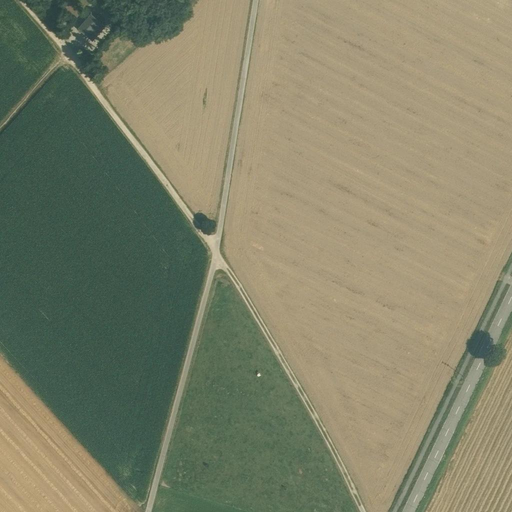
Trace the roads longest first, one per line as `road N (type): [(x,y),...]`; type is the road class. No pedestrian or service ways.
road 1 (track): [(363,511),(228,267)]
road 2 (track): [(148,511),(215,251)]
road 3 (track): [(215,251),(256,0)]
road 4 (track): [(65,53),(215,251)]
road 5 (tertiary): [(511,298),(409,511)]
